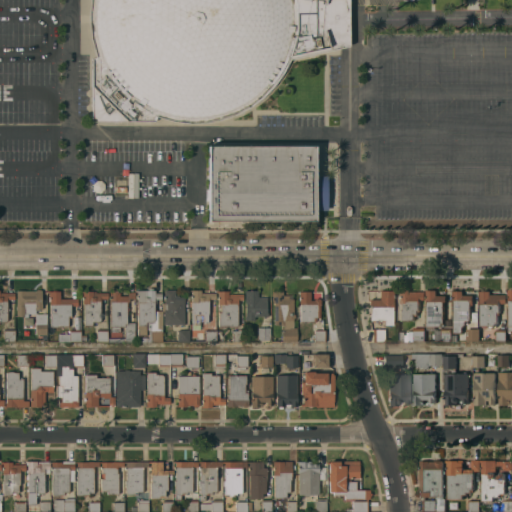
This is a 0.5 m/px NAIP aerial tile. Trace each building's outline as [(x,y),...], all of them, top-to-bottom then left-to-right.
[(94,58),(99,56),(95,44),(93,36),(92,29),(91,22),(91,15),(93,2),(93,0),(350,0),(351,45),(293,58),(286,72),(280,78),(276,85),(266,95),(255,104),(241,112),(234,115),(228,117),(222,119),(215,121),(203,122),(196,122),(190,122),(176,120),(168,118),(159,115),(157,120),(94,121),(94,58)] [(318,220),(211,220),(211,145),(317,145),(318,220)] [(296,341),(282,341),(282,328),(283,328),(283,324),(274,324),(274,302),(273,302),(273,291),(275,291),(275,290),(280,289),(280,291),(282,291),(282,295),(292,295),(292,298),(293,298),(293,314),(294,314),(294,317),(293,317),(293,327),(296,327),(296,341)] [(41,309),(35,309),(35,313),(24,313),(24,315),(16,315),(16,290),(41,290),(41,309)] [(108,338),(124,338),(125,326),(119,326),(119,332),(110,331),(110,290),(119,290),(119,295),(128,295),(128,292),(134,292),(134,298),(129,298),(129,302),(127,302),(127,307),(129,307),(129,310),(127,310),(127,322),(134,322),(134,341),(108,341),(108,338)] [(152,321),(146,321),(146,334),(138,334),(138,302),(136,302),(136,290),(155,290),(155,293),(161,293),(161,299),(154,299),(154,320),(152,321)] [(164,324),(164,306),(162,306),(162,303),(164,303),(164,290),(174,290),(174,296),(184,296),(184,324),(164,324)] [(201,290),(201,292),(215,292),(215,298),(208,298),(208,321),(199,321),(199,324),(191,323),(192,290),(201,290)] [(228,290),(228,294),(243,293),(243,300),(237,300),(237,325),(235,326),(232,326),(231,325),(218,325),(218,312),(217,312),(217,304),(218,304),(218,290),(228,290)] [(266,311),(267,311),(267,315),(265,315),(265,317),(263,317),(263,315),(254,315),(254,319),(245,320),(245,290),(257,290),(257,297),(266,297),(266,311)] [(480,305),(479,305),(479,292),(481,292),(482,290),(485,291),(487,292),(489,292),(489,295),(505,295),(505,304),(499,304),(499,316),(497,316),(497,325),(495,324),(495,327),(480,327),(480,305)] [(57,326),(55,326),(52,326),(51,325),(51,313),(50,313),(50,291),(60,291),(60,298),(77,298),(77,305),(70,305),(70,318),(68,318),(68,325),(59,325),(57,326)] [(108,299),(100,299),(100,307),(102,307),(102,310),(100,310),(100,320),(99,321),(92,321),(92,325),(84,325),(84,303),(83,303),(83,291),(96,291),(96,292),(108,292),(108,299)] [(300,321),(300,304),(299,304),(299,291),(310,291),(310,299),(313,300),(315,298),(318,298),(320,299),(320,304),(320,305),(319,317),(316,317),(315,321),(300,321)] [(379,300),(379,291),(393,291),(393,325),(385,325),(385,320),(374,320),(374,322),(370,322),(370,309),(369,309),(369,300),(379,300)] [(399,311),(400,311),(400,304),(398,304),(398,291),(408,291),(408,292),(423,292),(423,301),(419,301),(419,313),(416,313),(416,317),(413,317),(413,321),(399,321),(399,311)] [(445,302),(443,302),(443,325),(440,325),(440,327),(426,327),(426,291),(435,291),(435,296),(445,296),(445,302)] [(5,321),(0,321),(0,292),(14,292),(14,299),(7,299),(7,321),(5,321)] [(453,301),(452,301),(452,292),(462,292),(462,296),(472,296),(472,306),(470,306),(470,319),(468,322),(465,322),(465,325),(461,329),(461,334),(453,334),(453,301)] [(46,334),(36,334),(35,322),(46,322),(46,334)] [(269,338),(268,338),(268,340),(259,340),(259,338),(257,338),(257,327),(269,327),(269,338)] [(204,341),(205,330),(206,330),(206,328),(215,328),(215,330),(221,330),(221,341),(204,341)] [(424,328),(424,341),(398,341),(398,332),(403,332),(403,334),(405,335),(405,332),(412,332),(413,328),(424,328)] [(14,341),(4,341),(4,329),(14,329),(14,341)] [(81,341),(58,341),(58,333),(69,333),(69,329),(81,330),(81,335),(81,339),(81,341)] [(96,340),(96,329),(107,329),(107,338),(108,338),(108,341),(96,340)] [(189,341),(178,341),(178,329),(189,329),(189,341)] [(372,329),(384,329),(384,341),(372,341),(372,329)] [(450,341),(440,341),(434,341),(434,331),(440,331),(440,329),(450,329),(450,341)] [(241,330),(241,340),(232,340),(232,330),(241,330)] [(314,330),(324,330),(324,341),(314,341),(314,330)] [(466,330),(478,330),(478,341),(466,341),(466,330)] [(495,330),(505,330),(505,341),(495,341),(495,330)] [(28,365),(18,365),(18,354),(28,354),(28,365)] [(56,366),(45,366),(45,354),(56,354),(56,366)] [(83,354),(83,366),(73,366),(73,372),(75,372),(75,375),(77,375),(77,383),(79,383),(79,387),(77,387),(77,400),(78,400),(78,406),(68,406),(69,407),(67,408),(63,408),(61,407),(62,406),(59,406),(59,405),(58,405),(58,400),(59,400),(59,398),(56,398),(56,383),(59,383),(59,375),(61,375),(61,366),(56,366),(56,354),(83,354)] [(113,366),(102,366),(102,354),(113,354),(113,366)] [(145,367),(132,367),(132,354),(145,354),(145,367)] [(170,365),(159,365),(159,363),(146,363),(146,354),(170,354),(170,365)] [(181,354),(181,365),(170,365),(170,354),(181,354)] [(225,366),(214,366),(214,354),(225,354),(225,366)] [(297,367),(286,367),(286,362),(274,362),(274,354),(286,354),(286,355),(297,355),(297,367)] [(327,354),(327,367),(313,367),(313,357),(311,357),(311,354),(327,354)] [(441,354),(441,366),(428,366),(428,369),(422,369),(422,366),(415,366),(415,360),(412,360),(412,354),(441,354)] [(247,366),(236,366),(236,355),(247,355),(247,366)] [(272,366),(260,366),(260,355),(272,355),(272,366)] [(401,356),(401,366),(383,366),(384,355),(401,356)] [(498,355),(508,355),(508,367),(498,367),(498,355)] [(198,367),(185,367),(185,356),(198,356),(198,367)] [(444,356),(455,356),(455,370),(444,369),(444,356)] [(473,357),(484,357),(483,368),(473,368),(473,357)] [(52,379),(55,379),(55,384),(53,384),(53,391),(47,391),(47,390),(44,390),(44,404),(40,404),(40,406),(30,406),(29,389),(31,389),(30,367),(40,367),(40,371),(52,370),(52,379)] [(145,389),(140,390),(140,406),(116,406),(116,370),(139,370),(140,374),(145,374),(145,389)] [(6,406),(6,372),(10,371),(13,372),(15,373),(22,372),(23,400),(28,400),(28,406),(6,406)] [(303,371),(314,371),(314,372),(327,372),(327,375),(329,375),(329,372),(332,372),(332,374),(333,374),(333,406),(316,406),(316,405),(303,405),(303,394),(300,394),(300,381),(303,381),(303,371)] [(156,403),(156,406),(146,406),(146,394),(147,394),(147,372),(155,372),(155,374),(162,374),(163,376),(163,397),(169,397),(169,403),(156,403)] [(218,398),(224,398),(224,404),(211,404),(211,407),(202,407),(202,372),(210,372),(210,375),(218,375),(218,398)] [(198,404),(197,406),(194,406),(192,404),(186,404),(186,406),(177,406),(178,375),(191,375),(191,373),(194,373),(194,375),(198,375),(198,404)] [(498,373),(511,373),(511,404),(508,404),(508,406),(498,406),(498,373)] [(85,374),(96,374),(96,377),(109,377),(109,396),(114,396),(114,406),(109,406),(109,396),(98,396),(98,406),(92,406),(91,407),(88,407),(87,406),(85,406),(85,374)] [(296,406),(290,406),(290,407),(285,407),(285,405),(282,405),(282,407),(278,407),(278,405),(276,405),(276,374),(296,374),(296,406)] [(435,374),(435,404),(429,404),(429,400),(423,400),(423,405),(422,405),(422,406),(413,406),(413,375),(435,374)] [(445,374),(468,374),(468,404),(462,404),(462,401),(458,401),(458,402),(457,403),(455,403),(456,406),(445,406),(445,374)] [(474,374),(495,374),(495,388),(497,388),(497,391),(495,391),(495,404),(494,404),(493,406),(490,406),(489,404),(486,404),(486,406),(474,406),(474,374)] [(246,406),(243,406),(242,405),(236,405),(236,406),(227,406),(227,393),(228,393),(229,375),(245,375),(245,384),(244,384),(244,389),(248,389),(248,404),(246,406)] [(272,404),(266,404),(266,401),(261,401),(261,404),(260,404),(260,406),(251,406),(251,375),(272,375),(272,404)] [(389,377),(408,378),(408,404),(403,403),(403,402),(398,401),(397,406),(388,406),(389,377)] [(27,491),(26,491),(26,488),(27,488),(27,485),(26,485),(26,481),(27,481),(27,480),(26,480),(26,474),(27,474),(27,472),(26,472),(26,469),(27,470),(27,465),(26,465),(26,461),(36,460),(36,462),(37,462),(37,461),(49,461),(49,473),(44,473),(44,493),(37,493),(37,494),(35,494),(35,503),(27,503),(27,491)] [(448,475),(447,475),(447,460),(463,460),(463,463),(462,463),(462,469),(471,469),(471,460),(479,460),(479,471),(473,471),(472,490),(470,490),(470,493),(465,493),(465,495),(461,495),(461,500),(447,499),(448,475)] [(481,475),(480,475),(480,460),(511,461),(511,471),(502,471),(502,466),(495,466),(495,472),(494,472),(494,475),(497,475),(497,474),(499,473),(503,473),(505,474),(504,494),(500,494),(500,495),(498,495),(498,497),(492,497),(492,501),(481,501),(481,475)] [(51,461),(74,461),(74,470),(68,470),(69,492),(63,492),(63,494),(60,494),(57,495),(54,495),(51,495),(51,461)] [(76,461),(98,462),(98,466),(93,466),(93,492),(88,492),(88,494),(85,494),(82,495),(78,495),(76,494),(76,461)] [(273,461),(291,461),(291,480),(289,480),(289,493),(285,493),(285,498),(281,498),(281,499),(273,499),(273,461)] [(328,481),(327,481),(327,472),(328,472),(328,461),(358,461),(358,478),(349,478),(349,481),(355,481),(355,490),(370,490),(370,496),(368,496),(368,499),(343,499),(343,495),(332,495),(332,492),(328,492),(328,481)] [(442,471),(444,471),(444,474),(442,474),(442,485),(444,485),(444,488),(442,488),(442,497),(419,497),(419,461),(434,461),(437,461),(441,461),(442,461),(442,471)] [(3,480),(4,480),(4,474),(2,474),(2,463),(1,463),(1,462),(11,462),(11,464),(25,464),(25,470),(19,470),(19,484),(18,484),(18,492),(15,492),(15,494),(11,494),(11,495),(3,495),(3,480)] [(101,479),(102,479),(102,473),(101,473),(101,462),(123,462),(123,466),(116,466),(116,473),(118,473),(118,491),(111,491),(111,493),(107,493),(107,491),(101,491),(101,479)] [(125,462),(148,462),(148,467),(142,467),(142,492),(137,492),(137,494),(134,494),(132,495),(129,495),(127,494),(125,494),(125,462)] [(150,499),(150,462),(161,462),(161,471),(172,470),(172,474),(167,474),(167,491),(165,491),(165,496),(160,496),(158,498),(150,499)] [(174,481),(175,481),(175,462),(196,462),(196,467),(191,467),(191,492),(186,492),(186,493),(182,493),(180,495),(180,500),(174,500),(174,481)] [(199,486),(198,486),(198,481),(199,481),(199,462),(221,462),(221,466),(216,466),(216,492),(211,492),(211,493),(207,493),(207,496),(205,496),(205,500),(199,500),(199,486)] [(224,486),(223,486),(223,481),(224,481),(224,462),(246,462),(246,467),(241,467),(241,493),(236,493),(236,495),(234,495),(234,496),(228,496),(228,495),(224,495),(224,486)] [(248,462),(262,462),(262,468),(266,468),(266,483),(265,483),(265,494),(262,494),(262,499),(248,499),(248,462)] [(297,462),(310,462),(310,464),(318,464),(318,495),(307,495),(307,496),(303,496),(303,495),(297,495),(297,462)] [(53,511),(53,499),(63,499),(63,501),(64,501),(64,498),(74,498),(74,511),(53,511)] [(261,511),(261,499),(270,499),(270,511),(261,511)] [(314,511),(314,501),(315,501),(315,499),(326,499),(326,511),(314,511)] [(39,511),(39,501),(49,500),(49,511),(39,511)] [(88,511),(88,502),(93,502),(93,500),(99,501),(99,511),(88,511)] [(137,511),(137,500),(148,500),(148,511),(137,511)] [(211,511),(211,509),(200,509),(200,503),(211,504),(211,502),(212,502),(212,500),(222,500),(222,502),(222,511),(211,511)] [(435,511),(422,511),(422,500),(435,500),(435,511)] [(479,511),(468,511),(468,500),(478,500),(479,511)] [(502,511),(502,500),(511,500),(511,511),(502,511)] [(14,511),(14,501),(25,501),(25,511),(14,511)] [(186,511),(186,501),(197,501),(197,511),(186,511)] [(345,511),(345,509),(351,509),(351,501),(366,501),(366,511),(345,511)] [(112,511),(112,502),(123,502),(123,511),(112,511)] [(222,511),(222,502),(247,502),(247,511),(246,511),(222,511)] [(285,511),(285,502),(295,502),(295,511),(285,511)] [(162,511),(162,503),(172,503),(172,511),(162,511)]
